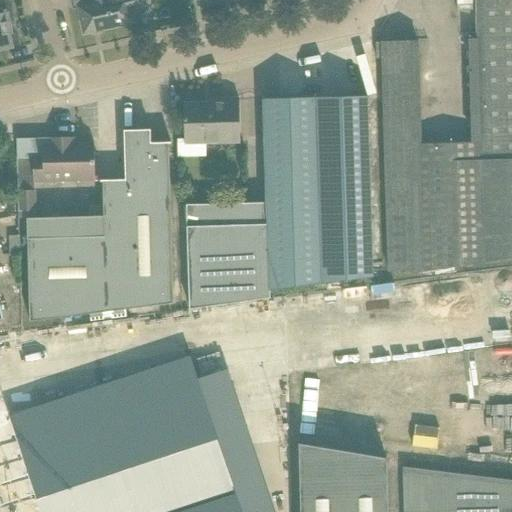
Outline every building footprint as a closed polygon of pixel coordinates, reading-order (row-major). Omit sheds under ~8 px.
[(145,6),(143,0),(92,0),(93,3),(77,7),(83,34),(134,23),(131,9),(145,6)] [(511,0),(475,0),(479,146),(384,149),(388,271),(424,270),(483,263),(511,261),(511,0)] [(12,34),(7,13),(2,14),(1,9),(0,8),(0,51),(12,49),(9,35),(12,34)] [(372,276),(369,180),(367,96),(263,99),(265,183),(266,202),(186,205),(189,307),(270,296),(269,289),(372,276)] [(184,138),(176,139),(177,157),(205,156),(205,143),(240,142),(239,119),(238,99),(222,99),(212,100),(213,103),(210,104),(206,104),(183,104),(184,124),(184,138)] [(174,303),(169,164),(168,144),(170,143),(170,142),(150,143),(150,130),(123,131),(125,180),(100,180),(100,182),(102,182),(103,206),(103,217),(103,238),(27,240),(30,322),(174,303)] [(32,157),(33,183),(94,181),(93,143),(74,143),(74,137),(59,138),(59,144),(42,144),(42,157),(32,157)] [(35,211),(35,191),(17,191),(18,211),(35,211)] [(103,206),(87,206),(88,217),(103,217),(103,206)] [(486,284),(511,281),(511,270),(485,273),(486,284)] [(8,411),(0,413),(0,511),(181,511),(234,494),(189,359),(10,417),(8,411)] [(387,511),(386,457),(297,444),(298,511),(387,511)] [(511,511),(511,480),(402,467),(402,511),(511,511)] [(240,511),(234,494),(181,511),(240,511)]
